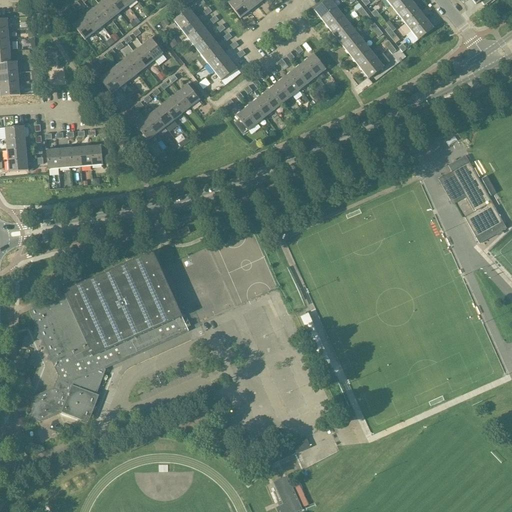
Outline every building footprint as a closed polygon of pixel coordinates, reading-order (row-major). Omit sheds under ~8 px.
[(107,0),(105,0),(98,6),(110,21),(119,14),(107,0)] [(107,0),(119,14),(127,7),(121,0),(107,0)] [(233,0),(228,4),(240,20),(249,13),(238,0),(233,0)] [(257,6),(252,0),(238,0),(249,13),(257,6)] [(329,0),(315,11),(321,20),(337,8),(330,0),(329,0)] [(399,0),(391,6),(398,15),(413,3),(410,0),(399,0)] [(80,6),(77,2),(72,6),(75,10),(80,6)] [(413,3),(398,15),(405,23),(420,12),(413,3)] [(98,6),(90,12),(102,27),(110,21),(98,6)] [(357,11),(361,16),(366,13),(361,7),(357,11)] [(212,12),(208,8),(203,12),(207,16),(212,12)] [(328,29),(343,17),(337,8),(321,20),(328,29)] [(71,13),(68,9),(63,13),(66,17),(71,13)] [(189,10),(174,22),(181,31),(196,18),(189,10)] [(371,14),(375,19),(380,16),(376,10),(371,14)] [(90,12),(81,19),(93,34),(102,27),(90,12)] [(420,12),(405,23),(411,32),(426,20),(420,12)] [(218,20),(215,16),(210,20),(213,25),(218,20)] [(379,24),(384,21),(380,16),(375,19),(379,24)] [(328,29),(335,37),(350,25),(343,17),(328,29)] [(203,27),(196,18),(181,31),(188,39),(203,27)] [(73,26),(85,41),(93,34),(81,19),(73,26)] [(140,23),(137,19),(128,26),(131,29),(140,23)] [(418,41),(433,29),(426,20),(411,32),(418,41)] [(371,28),(375,33),(379,30),(375,24),(371,28)] [(225,29),(222,25),(217,29),(220,33),(225,29)] [(335,37),(342,46),(357,34),(350,25),(335,37)] [(203,27),(188,39),(194,47),(210,35),(203,27)] [(384,30),(389,36),(393,33),(389,27),(384,30)] [(8,31),(0,31),(0,42),(9,42),(8,31)] [(232,37),(229,33),(223,37),(227,42),(232,37)] [(342,46),(348,54),(363,42),(357,34),(342,46)] [(210,35),(194,47),(201,56),(216,44),(210,35)] [(132,40),(129,36),(123,40),(127,44),(132,40)] [(114,43),(111,39),(103,45),(107,49),(114,43)] [(163,54),(151,39),(142,46),(154,61),(163,54)] [(388,41),(384,45),(388,50),(393,47),(388,41)] [(0,42),(0,53),(10,53),(9,42),(0,42)] [(239,46),(235,42),(230,46),(233,50),(239,46)] [(348,54),(355,63),(370,51),(363,42),(348,54)] [(124,47),(120,43),(115,47),(119,51),(124,47)] [(223,52),(216,44),(201,56),(208,64),(223,52)] [(398,48),(402,53),(403,52),(406,50),(402,44),(398,48)] [(154,61),(142,46),(134,53),(146,68),(154,61)] [(299,55),(303,51),(299,46),(295,49),(299,55)] [(115,53),(112,49),(107,53),(110,58),(115,53)] [(245,55),(242,50),(237,55),(240,59),(245,55)] [(377,59),(370,51),(355,63),(362,71),(377,59)] [(223,52),(208,64),(215,73),(230,61),(223,52)] [(0,64),(10,64),(10,53),(0,53),(0,64)] [(146,68),(134,53),(125,60),(137,75),(146,68)] [(290,53),(286,56),(290,61),(294,58),(290,53)] [(313,55),(305,62),(317,77),(325,70),(313,55)] [(107,60),(103,56),(98,60),(101,64),(107,60)] [(286,65),(282,59),(278,63),(282,68),(286,65)] [(384,68),(377,59),(362,71),(368,80),(384,68)] [(125,60),(117,67),(129,82),(137,75),(125,60)] [(237,69),(230,61),(215,73),(222,81),(237,69)] [(305,62),(296,69),(308,84),(317,77),(305,62)] [(0,64),(0,75),(18,74),(17,63),(10,64),(0,64)] [(89,67),(93,71),(98,67),(95,63),(89,67)] [(278,71),(273,66),(269,70),(273,75),(278,71)] [(117,67),(108,73),(120,88),(129,82),(117,67)] [(296,69),(288,75),(300,91),(308,84),(296,69)] [(160,81),(166,77),(162,72),(156,77),(160,81)] [(100,80),(112,95),(120,88),(108,73),(100,80)] [(269,78),(265,73),(260,76),(265,81),(269,78)] [(18,74),(0,75),(0,86),(19,85),(18,74)] [(177,80),(174,75),(169,80),(172,84),(177,80)] [(279,82),(291,97),(300,91),(288,75),(279,82)] [(261,85),(257,80),(252,83),(256,88),(261,85)] [(169,86),(166,82),(160,86),(163,91),(169,86)] [(291,97),(279,82),(271,89),(283,104),(291,97)] [(0,96),(0,98),(20,96),(19,85),(0,86),(0,96)] [(188,86),(179,93),(191,108),(200,101),(188,86)] [(252,91),(248,86),(244,90),(248,95),(252,91)] [(271,89),(262,96),(274,111),(283,104),(271,89)] [(133,96),(136,100),(141,97),(137,92),(133,96)] [(191,108),(179,93),(170,99),(182,114),(191,108)] [(240,93),(235,96),(240,101),(244,98),(240,93)] [(148,96),(143,100),(147,104),(152,100),(148,96)] [(262,96),(254,102),(266,118),(274,111),(262,96)] [(182,114),(170,99),(162,106),(174,121),(182,114)] [(226,103),(230,109),(235,105),(231,100),(226,103)] [(143,107),(140,102),(135,106),(138,111),(143,107)] [(254,102),(245,109),(257,124),(266,118),(254,102)] [(174,121),(162,106),(153,113),(165,128),(174,121)] [(135,114),(131,109),(126,113),(129,118),(135,114)] [(257,124),(245,109),(236,116),(239,120),(234,124),(243,135),(257,124)] [(165,128),(153,113),(145,120),(156,135),(165,128)] [(136,127),(148,141),(156,135),(145,120),(136,127)] [(24,128),(5,129),(6,141),(25,139),(24,128)] [(25,139),(6,141),(7,151),(26,150),(25,139)] [(101,146),(89,147),(91,166),(103,166),(101,146)] [(89,147),(79,148),(80,167),(91,166),(89,147)] [(69,168),(80,167),(79,148),(68,149),(69,168)] [(68,149),(57,150),(59,169),(69,168),(68,149)] [(7,151),(8,162),(27,160),(26,150),(7,151)] [(46,151),(48,170),(59,169),(57,150),(46,151)] [(452,173),(438,180),(450,201),(450,200),(463,193),(465,198),(473,212),(463,218),(478,245),(481,243),(506,229),(504,225),(503,223),(469,162),(466,158),(465,157),(448,166),(449,168),(451,172),(452,173)] [(28,172),(27,160),(8,162),(9,173),(28,172)] [(176,232),(179,239),(190,234),(187,227),(176,232)] [(154,257),(153,254),(65,294),(59,292),(57,297),(52,295),(50,301),(45,299),(43,304),(41,305),(28,311),(35,326),(34,332),(38,333),(36,339),(42,340),(40,346),(44,348),(43,353),(48,355),(46,360),(52,362),(58,376),(53,388),(29,399),(33,408),(29,418),(40,422),(41,422),(61,413),(88,423),(98,396),(96,395),(105,371),(104,368),(187,330),(154,257)] [(189,314),(193,324),(274,289),(274,284),(181,283),(181,285),(175,285),(189,315),(189,314)] [(307,449),(302,439),(270,453),(274,464),(307,449)] [(298,511),(303,510),(288,476),(286,477),(284,478),(273,483),(283,504),(276,508),(277,511),(298,511)]
